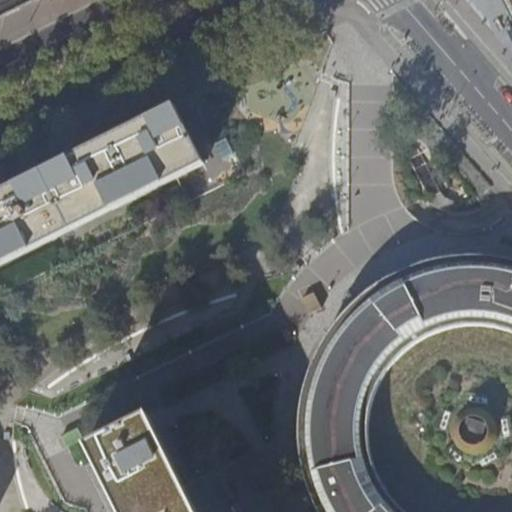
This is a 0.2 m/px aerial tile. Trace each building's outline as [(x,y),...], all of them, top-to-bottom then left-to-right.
[(15,0),(20,9),(29,5),(37,1),(38,0),(15,0)] [(60,165),(42,174),(37,165),(8,180),(0,183),(0,265),(204,164),(191,137),(176,107),(152,119),(119,136),(60,165)] [(210,176),(222,171),(203,125),(190,130),(210,176)] [(337,191),(317,191),(317,243),(337,243),(337,191)] [(511,511),(511,262),(500,259),(498,264),(432,267),(431,265),(413,268),(399,279),(382,284),(369,297),(369,299),(363,304),(357,310),(345,322),(343,318),(322,346),(310,375),(307,385),(302,409),(301,419),(300,443),(302,454),(306,477),(319,509),(323,507),(325,511),(511,511)] [(116,433),(89,447),(121,511),(277,511),(248,454),(181,481),(149,417),(116,433)]
